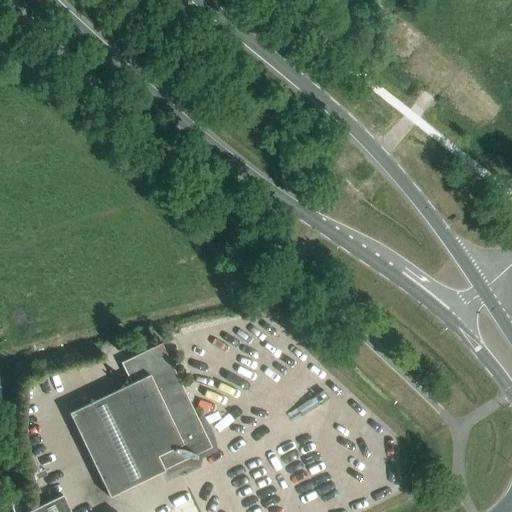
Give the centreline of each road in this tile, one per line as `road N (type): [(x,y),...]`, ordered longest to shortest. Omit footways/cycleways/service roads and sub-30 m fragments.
road 1 (secondary): [(49,0),(204,140),(449,321)]
road 2 (secondary): [(482,290),(379,154),(198,0)]
